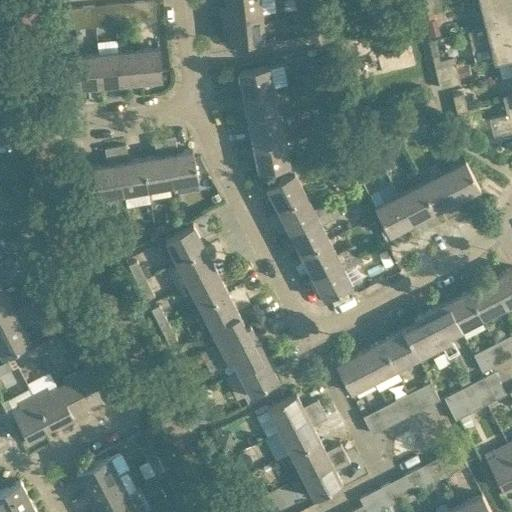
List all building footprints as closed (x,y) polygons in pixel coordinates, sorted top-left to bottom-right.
[(153,0),(145,0),(147,19),(155,18),(153,0)] [(221,6),(222,16),(261,12),(260,0),(225,0),(226,6),(221,6)] [(295,0),(296,8),(310,7),(309,0),(295,0)] [(440,0),(435,0),(420,4),(422,14),(443,9),(440,0)] [(480,0),(486,25),(511,18),(511,0),(500,4),(499,0),(480,0)] [(122,2),(113,3),(115,23),(124,22),(122,2)] [(115,23),(113,3),(106,3),(108,23),(115,23)] [(82,6),(73,7),(75,27),(84,26),(82,6)] [(75,27),(73,7),(66,8),(68,28),(75,27)] [(310,7),(296,8),(298,24),(312,22),(310,7)] [(261,12),(222,16),(223,26),(228,25),(230,41),(264,38),(261,12)] [(511,56),(511,52),(508,37),(511,36),(511,18),(486,25),(469,29),(474,50),(491,46),(495,60),(511,56)] [(158,45),(138,47),(141,83),(150,82),(150,77),(161,76),(158,45)] [(138,47),(118,49),(121,80),(130,79),(130,84),(141,83),(138,47)] [(118,49),(98,51),(102,87),(111,86),(110,81),(121,80),(118,49)] [(98,51),(78,53),(81,84),(90,83),(90,88),(102,87),(98,51)] [(81,84),(78,53),(56,55),(60,91),(71,90),(70,85),(81,84)] [(319,59),(306,61),(308,73),(321,71),(319,59)] [(435,66),(437,76),(458,71),(457,66),(455,61),(435,66)] [(468,63),(457,66),(458,71),(459,76),(470,73),(468,63)] [(238,70),(244,95),(274,89),(269,64),(238,70)] [(302,75),(303,83),(323,79),(321,71),(308,73),(302,75)] [(458,71),(437,76),(440,86),(460,81),(459,76),(458,71)] [(323,79),(303,83),(305,92),(324,88),(323,79)] [(244,95),(249,120),(279,114),(274,89),(244,95)] [(453,94),(458,113),(468,111),(464,91),(453,94)] [(511,92),(503,94),(507,112),(490,116),(494,135),(511,130),(511,92)] [(468,111),(458,113),(463,132),(473,130),(468,111)] [(424,113),(416,117),(425,135),(433,131),(424,113)] [(249,120),(254,145),(285,139),(279,114),(249,120)] [(425,135),(416,117),(407,122),(417,139),(425,135)] [(311,124),(313,133),(333,128),(331,120),(311,124)] [(333,128),(313,133),(315,141),(335,137),(333,128)] [(174,133),(164,135),(173,182),(198,178),(192,147),(177,149),(174,133)] [(156,153),(142,156),(148,187),(173,182),(164,135),(153,137),(156,153)] [(379,136),(370,140),(380,158),(388,153),(379,136)] [(259,170),(272,168),(290,164),(285,139),(254,145),(259,170)] [(380,158),(370,140),(363,144),(372,162),(380,158)] [(125,142),(115,144),(123,191),(148,187),(142,156),(128,158),(125,142)] [(123,191),(115,144),(105,146),(108,162),(93,165),(76,168),(78,180),(84,191),(97,188),(98,196),(123,191)] [(465,157),(443,169),(457,197),(480,185),(465,157)] [(267,184),(278,207),(306,193),(295,170),(292,171),(290,164),(272,168),(274,180),(267,184)] [(443,169),(420,181),(435,209),(457,197),(443,169)] [(5,171),(7,187),(17,186),(15,170),(5,171)] [(420,181),(398,193),(412,221),(435,209),(420,181)] [(17,186),(7,187),(9,203),(18,202),(17,186)] [(278,207),(290,230),(336,206),(332,198),(314,207),(306,193),(278,207)] [(412,221),(398,193),(375,204),(389,232),(412,221)] [(290,230),(301,252),(330,237),(322,223),(340,214),(336,206),(290,230)] [(165,236),(177,259),(205,244),(193,222),(165,236)] [(301,252),(313,274),(359,251),(355,243),(337,252),(330,237),(301,252)] [(177,259),(189,281),(216,267),(205,244),(177,259)] [(359,251),(313,274),(324,297),(353,283),(345,267),(363,258),(359,251)] [(0,270),(13,263),(9,256),(0,261),(0,270)] [(128,262),(137,279),(145,275),(136,258),(128,262)] [(13,263),(0,270),(0,298),(7,295),(0,281),(0,280),(17,271),(13,263)] [(511,265),(491,276),(505,304),(511,300),(511,265)] [(189,281),(200,303),(228,289),(216,267),(189,281)] [(145,275),(137,279),(146,297),(155,293),(145,275)] [(491,276),(469,288),(483,315),(505,304),(491,276)] [(469,288),(446,299),(461,327),(483,315),(469,288)] [(200,303),(212,325),(239,311),(228,289),(200,303)] [(7,295),(0,298),(0,326),(36,308),(32,300),(15,310),(14,308),(7,295)] [(446,299),(424,311),(440,342),(451,337),(449,333),(461,327),(446,299)] [(151,306),(160,324),(168,320),(159,302),(151,306)] [(36,308),(0,326),(0,348),(3,354),(30,340),(23,325),(40,316),(36,308)] [(92,326),(84,311),(76,316),(83,330),(92,326)] [(202,349),(206,357),(255,331),(251,322),(246,324),(239,311),(212,325),(220,340),(202,349)] [(416,319),(404,326),(418,354),(440,342),(424,311),(414,316),(416,319)] [(168,320),(160,324),(169,341),(178,337),(168,320)] [(404,326),(381,337),(396,365),(418,354),(404,326)] [(234,356),(240,368),(267,353),(255,331),(206,357),(211,368),(234,356)] [(50,336),(36,344),(40,352),(55,345),(50,336)] [(381,337),(359,349),(373,377),(396,365),(381,337)] [(184,341),(175,345),(178,351),(187,347),(184,341)] [(40,352),(36,344),(18,353),(23,361),(40,352)] [(491,365),(482,347),(474,351),(483,369),(491,365)] [(373,377),(359,349),(336,361),(350,389),(373,377)] [(267,353),(240,368),(251,389),(244,392),(249,401),(267,392),(263,384),(279,376),(267,353)] [(0,362),(0,373),(13,366),(8,358),(0,362)] [(92,361),(78,369),(95,401),(102,397),(105,402),(120,394),(103,362),(95,367),(92,361)] [(251,389),(240,368),(225,375),(236,396),(244,392),(251,389)] [(66,382),(58,386),(75,418),(89,410),(86,405),(95,401),(78,369),(63,376),(66,382)] [(471,381),(470,382),(476,393),(500,381),(494,369),(471,381)] [(467,375),(460,378),(463,385),(470,382),(471,381),(467,375)] [(431,379),(423,383),(432,401),(440,397),(431,379)] [(500,381),(476,393),(482,404),(505,392),(500,381)] [(445,395),(450,406),(476,393),(470,382),(463,385),(445,395)] [(48,384),(33,392),(50,424),(58,420),(60,425),(75,418),(58,386),(51,390),(48,384)] [(268,405),(279,428),(322,406),(317,396),(302,403),(296,390),(268,405)] [(50,424),(33,392),(19,400),(21,404),(12,409),(29,441),(44,433),(42,428),(50,424)] [(476,393),(450,406),(456,417),(482,404),(476,393)] [(394,398),(386,402),(395,420),(403,416),(394,398)] [(395,420),(386,402),(378,406),(388,424),(395,420)] [(279,428),(268,405),(255,411),(267,434),(279,428)] [(279,428),(291,450),(319,436),(312,422),(327,415),(322,406),(279,428)] [(468,413),(460,417),(466,428),(473,424),(468,413)] [(279,428),(267,434),(279,456),(291,450),(279,428)] [(291,450),(303,473),(346,451),(340,440),(325,448),(319,436),(291,450)] [(141,445),(148,458),(156,454),(149,441),(141,445)] [(511,449),(508,441),(494,449),(496,453),(487,457),(503,490),(511,485),(511,449)] [(450,449),(459,467),(467,463),(458,445),(450,449)] [(109,453),(76,470),(86,490),(119,473),(130,467),(121,451),(117,449),(109,453)] [(303,473),(290,479),(301,502),(314,496),(343,481),(335,467),(350,459),(346,451),(303,473)] [(156,454),(148,458),(155,472),(163,468),(156,454)] [(420,464),(413,468),(422,486),(429,482),(420,464)] [(422,486),(413,468),(403,473),(412,490),(422,486)] [(86,490),(96,509),(129,492),(119,473),(86,490)] [(0,511),(2,511),(30,498),(20,478),(0,488),(0,511)] [(161,483),(168,497),(175,493),(169,480),(161,483)] [(377,486),(368,490),(377,508),(386,504),(377,486)] [(96,509),(97,511),(137,511),(138,511),(149,506),(140,487),(129,492),(96,509)] [(369,511),(377,508),(368,490),(360,495),(368,511),(369,511)] [(492,511),(482,491),(459,503),(463,511),(492,511)] [(175,493),(168,497),(175,510),(182,506),(175,493)] [(257,497),(245,503),(249,511),(264,511),(257,497)] [(2,511),(37,511),(30,498),(2,511)] [(463,511),(459,503),(442,511),(463,511)]
